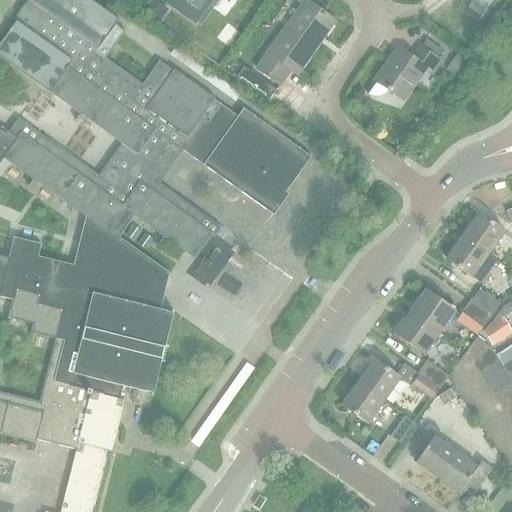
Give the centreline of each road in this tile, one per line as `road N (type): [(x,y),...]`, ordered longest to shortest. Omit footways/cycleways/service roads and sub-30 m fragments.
road 1 (residential): [(276,418),(432,196)]
road 2 (residential): [(432,196),(329,115),(333,89),(379,14),(367,0)]
road 3 (residential): [(276,418),(405,511)]
